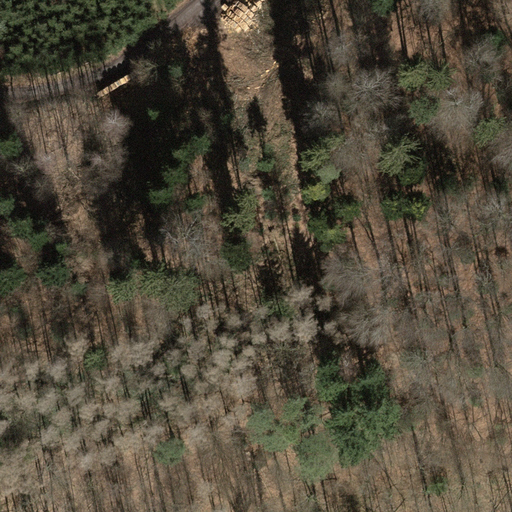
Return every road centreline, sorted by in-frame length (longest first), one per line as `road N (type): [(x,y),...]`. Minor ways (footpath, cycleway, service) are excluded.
road 1 (motorway): [(328,0),(367,511)]
road 2 (motorway): [(472,511),(448,0)]
road 3 (track): [(0,91),(68,84),(131,58),(200,0)]
